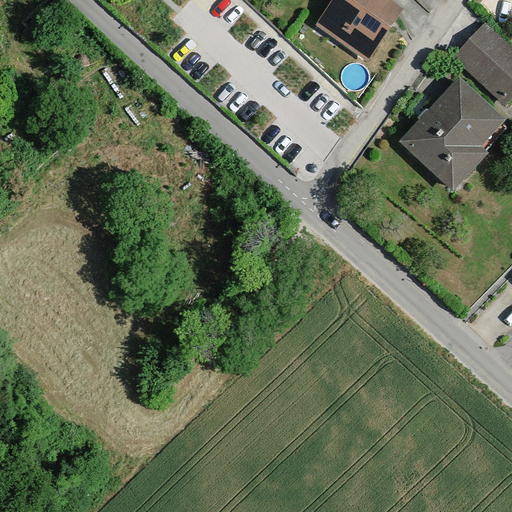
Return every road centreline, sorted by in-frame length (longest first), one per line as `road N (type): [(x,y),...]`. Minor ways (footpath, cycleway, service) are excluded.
road 1 (tertiary): [(84,0),(308,208)]
road 2 (tertiary): [(308,208),(511,393)]
road 3 (residential): [(308,208),(457,0)]
